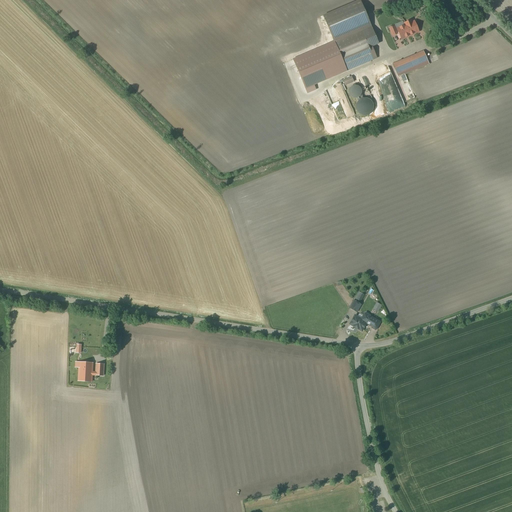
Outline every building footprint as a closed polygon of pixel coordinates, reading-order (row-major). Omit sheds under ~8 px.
[(378,44),(360,1),(323,16),(347,71),(374,59),(369,48),(378,44)] [(405,26),(397,29),(399,34),(401,39),(418,32),(415,24),(413,24),(411,21),(405,24),(405,26)] [(392,36),(399,34),(397,29),(396,30),(394,27),(389,29),(392,36)] [(423,52),(393,65),(396,73),(427,60),(423,52)] [(356,85),(354,86),(352,88),(351,90),(351,92),(352,94),(353,96),(355,97),(357,97),(359,97),(361,96),(362,94),(363,93),(363,90),(362,88),(360,86),(358,85),(356,85)] [(367,100),(364,100),(362,101),(359,103),(358,105),(358,107),(358,111),(360,113),(363,115),(365,116),(368,116),(371,114),(373,112),(374,108),(374,105),(372,102),(370,101),(367,100)] [(361,305),(354,301),(350,309),(356,313),(361,305)] [(362,332),(366,324),(370,317),(365,314),(361,320),(355,316),(350,325),(362,332)] [(380,323),(370,317),(366,324),(369,326),(370,326),(372,327),(372,328),(375,330),(376,329),(380,323)] [(93,343),(77,342),(77,353),(93,354),(93,343)] [(92,364),(80,363),(79,372),(82,372),(89,373),(91,373),(92,373),(92,364)] [(96,373),(96,375),(103,376),(104,365),(96,365),(96,373)] [(96,375),(96,373),(92,373),(91,373),(89,373),(82,372),(79,372),(79,381),(91,382),(91,375),(96,375)]
